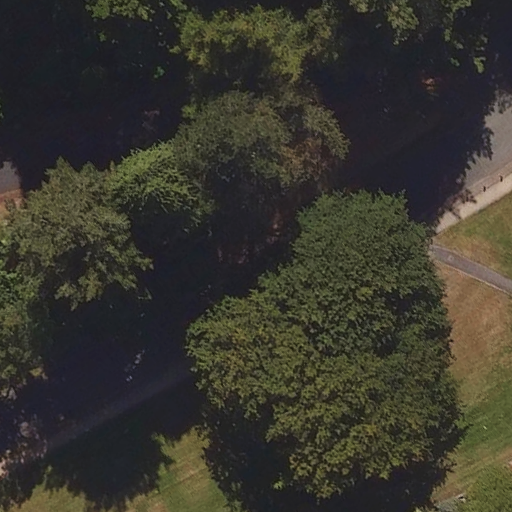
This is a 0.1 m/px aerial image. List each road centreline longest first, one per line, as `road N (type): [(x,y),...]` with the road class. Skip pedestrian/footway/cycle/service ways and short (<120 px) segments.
road 1 (tertiary): [(405,195),(0,437)]
road 2 (unclassified): [(0,204),(242,111),(333,141),(405,195)]
road 3 (tertiary): [(511,116),(405,195)]
